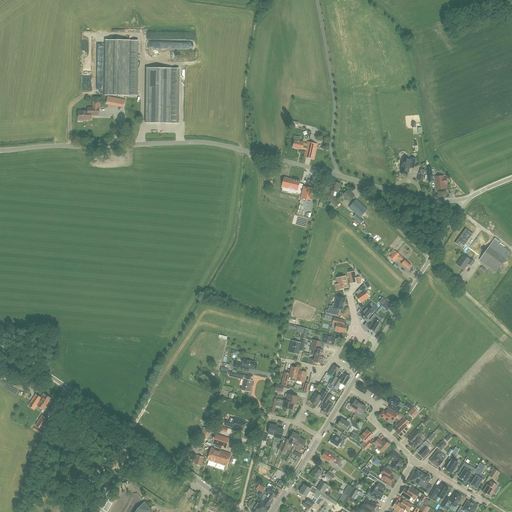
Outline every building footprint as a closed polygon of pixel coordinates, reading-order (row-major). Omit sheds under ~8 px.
[(104,40),(104,95),(138,96),(139,41),(104,40)] [(178,123),(179,68),(146,68),(146,123),(178,123)] [(124,106),(125,100),(107,96),(106,102),(124,106)] [(93,100),(92,107),(88,107),(88,110),(78,110),(78,120),(87,120),(87,119),(91,119),(91,115),(99,115),(99,107),(99,101),(93,100)] [(294,141),(293,147),(305,150),(304,157),(313,159),(317,144),(307,141),(307,143),(303,142),(299,141),(300,137),(294,136),(293,140),(294,141)] [(400,170),(408,172),(409,167),(413,168),(415,158),(411,158),(410,160),(406,159),(405,157),(403,156),(402,157),(402,158),(401,161),(402,161),(400,170)] [(443,175),(435,177),(437,190),(445,188),(445,184),(447,184),(446,177),(444,177),(443,175)] [(294,186),(293,188),(296,189),(298,181),(288,179),(287,180),(284,179),(283,186),(288,187),(289,185),(294,186)] [(332,185),(330,186),(331,188),(330,189),(328,197),(330,199),(329,200),(336,207),(340,203),(333,195),(334,191),(337,192),(338,189),(339,188),(339,186),(340,183),(333,181),(332,185)] [(311,200),(314,189),(303,186),(301,198),(311,200)] [(354,196),(347,190),(342,195),(349,201),(354,196)] [(360,223),(363,220),(360,217),(367,209),(356,199),(349,207),(356,214),(354,217),(360,223)] [(494,240),(480,260),(496,272),(511,252),(494,240)] [(395,251),(393,250),(390,253),(392,255),(390,257),(394,261),(400,255),(395,251)] [(407,269),(411,264),(405,259),(400,255),(398,258),(403,262),(401,264),(407,269)] [(460,259),(457,264),(464,269),(468,263),(471,265),(474,261),(471,259),(470,259),(464,255),(461,259),(460,259)] [(338,284),(335,285),(336,290),(337,290),(337,291),(342,290),(342,289),(348,287),(347,284),(348,284),(347,279),(346,280),(345,277),(337,279),(338,284)] [(356,296),(361,302),(369,297),(365,291),(367,289),(364,284),(356,292),(358,295),(356,296)] [(330,314),(338,316),(340,309),(343,310),(345,298),(336,296),(335,304),(333,303),(330,314)] [(391,305),(385,300),(381,305),(387,310),(391,305)] [(378,308),(375,306),(373,309),(369,305),(361,315),(366,319),(371,313),(373,314),(378,308)] [(375,314),(369,320),(372,322),(368,328),(375,333),(375,332),(381,323),(376,320),(378,316),(375,314)] [(337,322),(335,331),(339,332),(340,331),(345,332),(347,325),(341,324),(342,320),(334,318),(333,321),(337,322)] [(300,347),(303,348),(305,339),(306,339),(308,329),(304,328),(301,338),(302,338),(300,343),(292,341),(289,352),(298,354),(300,347)] [(326,335),(324,343),(333,345),(335,337),(326,335)] [(311,343),(310,350),(313,351),(313,354),(315,355),(322,356),(323,349),(319,348),(319,345),(317,344),(311,343)] [(322,356),(315,355),(314,359),(310,358),(309,363),(314,365),(315,362),(322,363),(324,357),(322,356)] [(235,362),(234,368),(249,371),(249,368),(254,369),(255,362),(243,359),(242,363),(235,362)] [(333,385),(338,378),(335,376),(340,369),(334,365),(329,373),(333,376),(327,386),(331,389),(333,385)] [(291,380),(292,377),(297,378),(299,370),(299,368),(291,366),(290,373),(283,372),(281,384),(287,386),(288,380),(291,380)] [(299,370),(297,378),(296,380),(304,382),(306,372),(299,370)] [(17,376),(11,372),(10,373),(8,376),(8,377),(14,381),(16,380),(17,377),(17,376)] [(229,376),(243,379),(241,389),(250,391),(251,387),(250,386),(251,380),(250,380),(251,376),(244,375),(230,372),(229,376)] [(338,378),(333,385),(337,387),(340,382),(345,385),(350,377),(344,373),(340,379),(338,378)] [(284,385),(279,384),(276,383),(274,390),(283,392),(283,388),(289,389),(289,386),(284,385)] [(323,401),(328,393),(323,390),(320,396),(316,393),(311,401),(317,405),(320,400),(323,401)] [(332,396),(328,393),(323,401),(325,403),(321,409),(328,413),(333,405),(328,402),(332,396)] [(34,408),(37,404),(45,409),(52,400),(43,394),(41,398),(36,395),(29,405),(34,408)] [(287,397),(286,401),(294,403),(296,404),(298,396),(286,394),(285,397),(287,397)] [(388,402),(390,404),(389,407),(398,412),(401,408),(397,405),(400,401),(392,396),(388,402)] [(286,401),(272,398),(269,412),(273,413),(276,402),(281,403),(280,407),(293,410),(294,403),(286,401)] [(357,410),(361,403),(358,400),(357,401),(355,400),(353,404),(352,403),(351,404),(348,403),(345,407),(351,411),(353,408),(357,410)] [(365,405),(361,403),(357,410),(360,413),(358,416),(364,419),(367,414),(364,412),(365,411),(364,411),(366,407),(364,406),(365,405)] [(414,407),(408,413),(412,417),(418,411),(414,407)] [(397,415),(391,411),(388,409),(386,412),(383,410),(380,416),(388,421),(389,418),(393,420),(397,415)] [(42,430),(49,420),(41,415),(35,425),(42,430)] [(427,417),(421,423),(425,426),(431,420),(427,417)] [(351,420),(350,423),(342,418),(337,425),(348,432),(352,426),(359,431),(362,427),(351,420)] [(399,428),(396,431),(401,436),(408,429),(405,426),(408,422),(404,418),(397,426),(399,428)] [(226,422),(224,427),(237,431),(237,430),(241,432),(244,423),(233,420),(232,424),(226,422)] [(277,428),(277,426),(270,424),(268,433),(275,435),(277,428)] [(274,437),(281,439),(284,429),(277,428),(275,435),(274,437)] [(370,431),(369,432),(367,429),(360,437),(366,442),(373,435),(372,434),(373,433),(370,431)] [(411,441),(409,443),(410,444),(409,445),(411,447),(412,446),(414,449),(419,444),(419,445),(423,441),(419,437),(421,435),(416,430),(408,439),(411,441)] [(299,437),(300,436),(293,432),(289,440),(285,438),(283,442),(281,449),(281,450),(280,450),(283,451),(284,452),(285,452),(289,443),(291,444),(292,442),(295,444),(299,437)] [(226,448),(230,438),(216,433),(212,444),(226,448)] [(436,436),(433,433),(428,439),(430,441),(436,436)] [(337,446),(339,443),(342,445),(345,441),(335,435),(331,442),(337,446)] [(295,444),(294,445),(297,447),(296,449),(300,451),(305,441),(299,437),(295,444)] [(383,452),(390,445),(384,439),(382,442),(378,438),(374,443),(378,446),(377,447),(383,452)] [(421,455),(423,457),(429,451),(427,449),(430,445),(426,440),(420,446),(422,448),(418,452),(419,453),(419,454),(420,455),(421,455)] [(366,450),(371,444),(368,441),(363,447),(366,450)] [(441,450),(446,445),(443,441),(437,447),(441,450)] [(227,466),(231,454),(211,447),(207,460),(227,466)] [(429,461),(438,467),(444,459),(440,456),(442,454),(438,450),(429,461)] [(325,451),(322,456),(325,458),(324,458),(329,461),(330,459),(333,460),(335,456),(328,452),(328,453),(325,451)] [(393,451),(389,456),(394,461),(391,466),(398,470),(404,461),(397,457),(398,456),(393,451)] [(450,462),(448,465),(448,466),(446,469),(452,473),(454,469),(455,470),(457,466),(456,466),(458,463),(454,461),(457,457),(452,453),(448,458),(451,460),(450,462)] [(202,466),(204,457),(194,454),(192,463),(202,466)] [(341,467),(346,461),(339,456),(334,462),(341,467)] [(463,471),(459,478),(465,482),(471,472),(467,470),(470,466),(464,463),(460,469),(463,471)] [(322,476),(324,473),(321,472),(322,471),(316,468),(314,472),(312,471),(310,475),(317,479),(320,475),(322,476)] [(394,477),(390,475),(392,472),(384,468),(381,473),(384,475),(382,478),(390,483),(394,477)] [(494,468),(489,476),(494,479),(499,472),(494,468)] [(419,484),(424,475),(421,473),(422,472),(419,470),(419,471),(418,471),(414,476),(412,475),(408,481),(413,484),(415,481),(419,484)] [(325,475),(331,480),(334,476),(328,471),(325,475)] [(478,473),(470,485),(477,489),(483,479),(479,477),(480,474),(478,473)] [(424,475),(419,484),(424,487),(422,490),(428,493),(432,486),(427,484),(430,478),(429,478),(430,477),(427,475),(426,476),(424,475)] [(66,493),(76,499),(80,491),(76,488),(77,487),(70,483),(62,478),(57,487),(65,492),(66,493)] [(377,486),(375,489),(383,494),(383,493),(384,492),(385,492),(386,490),(385,489),(386,488),(379,484),(381,481),(377,478),(373,484),(377,486)] [(317,489),(318,489),(323,493),(328,485),(321,481),(317,489)] [(487,484),(482,492),(486,494),(485,495),(489,497),(489,496),(490,497),(493,492),(494,493),(498,487),(497,486),(497,485),(491,481),(489,485),(487,484)] [(257,489),(262,492),(265,488),(260,484),(257,489)] [(267,496),(273,500),(275,497),(276,497),(279,492),(275,490),(277,487),(272,484),(267,492),(269,493),(267,496)] [(317,489),(318,489),(317,489),(312,486),(311,489),(304,484),(299,492),(306,496),(309,491),(315,494),(316,492),(317,489)] [(436,485),(429,497),(435,500),(438,496),(442,499),(448,489),(446,487),(446,486),(443,485),(442,485),(440,488),(436,485)] [(349,496),(353,489),(347,486),(338,501),(342,504),(347,496),(349,496)] [(359,491),(357,490),(354,488),(353,489),(349,496),(351,498),(354,500),(359,491)] [(408,490),(405,488),(401,494),(409,500),(411,496),(415,499),(419,493),(410,488),(408,490)] [(383,495),(383,494),(375,489),(373,492),(370,490),(366,495),(373,500),(376,501),(378,498),(380,500),(381,498),(382,497),(383,496),(383,495)] [(322,493),(321,494),(321,495),(336,505),(337,503),(322,493)] [(442,506),(447,510),(451,504),(456,507),(462,497),(455,493),(451,499),(448,497),(442,506)] [(273,500),(267,496),(264,494),(261,499),(259,499),(256,503),(254,501),(251,506),(250,507),(251,507),(251,508),(252,508),(252,509),(251,510),(254,511),(266,511),(271,506),(270,506),(273,501),(273,500)] [(85,495),(81,501),(90,507),(94,501),(85,495)] [(351,498),(349,496),(347,496),(342,504),(341,506),(345,508),(351,498)] [(363,505),(372,511),(373,511),(374,509),(375,509),(377,507),(376,506),(377,505),(364,497),(362,500),(365,502),(364,505),(363,505)] [(308,499),(306,502),(311,505),(312,506),(314,502),(317,499),(315,498),(313,501),(308,499)] [(412,506),(410,504),(403,500),(402,503),(397,500),(393,507),(399,511),(402,511),(405,509),(409,511),(412,506)] [(473,511),(478,506),(474,504),(473,504),(467,501),(461,511),(459,509),(457,511),(473,511)] [(151,511),(153,511),(144,502),(137,508),(135,511),(151,511)]
